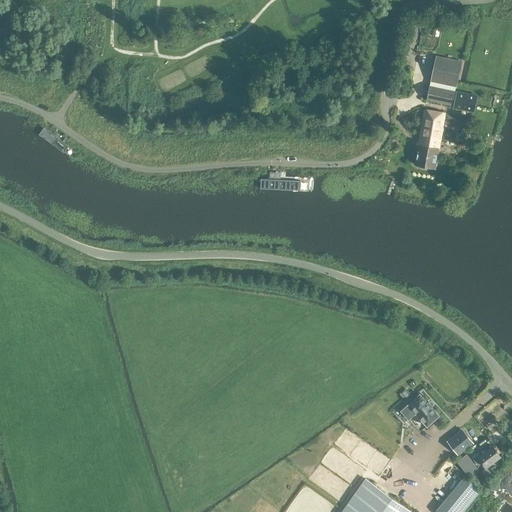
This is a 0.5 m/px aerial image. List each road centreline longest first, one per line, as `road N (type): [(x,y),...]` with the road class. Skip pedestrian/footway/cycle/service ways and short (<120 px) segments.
road 1 (unclassified): [(511,386),(448,324),(383,291),(258,256),(98,254),(0,206)]
road 2 (unclassified): [(386,83),(381,143),(361,158),(325,165),(130,167),(0,98)]
